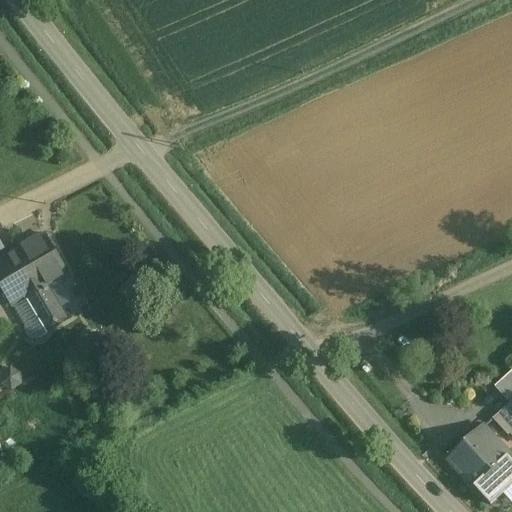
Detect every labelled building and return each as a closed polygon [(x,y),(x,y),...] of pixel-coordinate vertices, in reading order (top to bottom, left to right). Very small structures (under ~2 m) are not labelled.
[(45,236),(0,261),(0,288),(11,308),(29,297),(45,287),(67,274),(45,236)] [(45,287),(29,297),(48,329),(65,320),(45,287)] [(26,386),(20,366),(2,371),(7,391),(26,386)] [(511,371),(494,387),(510,405),(511,402),(511,371)] [(511,402),(510,405),(493,420),(508,437),(511,433),(511,402)] [(511,457),(484,429),(446,461),(490,508),(511,488),(511,457)]
